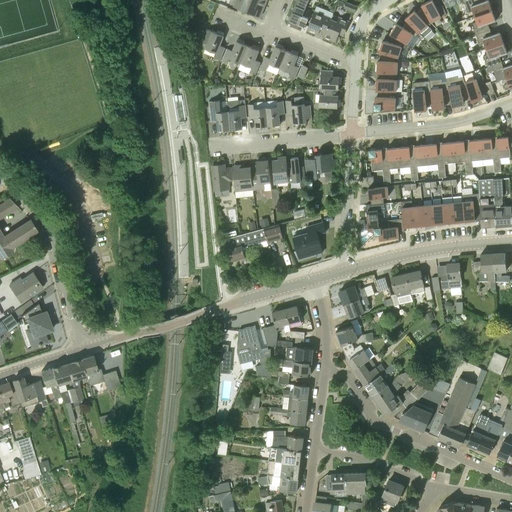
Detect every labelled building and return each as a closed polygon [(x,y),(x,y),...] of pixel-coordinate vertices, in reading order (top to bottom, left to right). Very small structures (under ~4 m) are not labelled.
[(236,0),(234,6),(260,17),(267,0),(236,0)] [(299,25),(305,27),(308,18),(301,15),(304,9),(305,9),(308,0),(297,0),(288,22),(299,26),(299,25)] [(422,7),(431,22),(446,15),(439,0),(436,0),(434,2),(432,0),(428,2),(428,1),(421,4),(422,5),(422,7)] [(475,16),(492,10),(488,0),(487,0),(478,3),(476,0),(469,0),(464,2),(468,13),(473,11),(475,16)] [(346,2),(343,8),(354,13),(357,6),(346,2)] [(423,37),(432,30),(428,25),(431,22),(422,7),(416,13),(415,11),(411,14),(411,13),(405,18),(407,20),(418,33),(419,33),(423,37)] [(475,34),(487,30),(485,24),(493,22),(495,21),(496,21),(492,10),(475,16),(477,22),(472,23),(475,34)] [(320,30),(326,32),(331,18),(315,11),(307,30),(315,33),(316,31),(319,32),(320,30)] [(345,33),(349,21),(333,15),(331,18),(326,32),(323,37),(337,42),(339,37),(338,37),(340,31),(345,33)] [(413,34),(416,36),(418,33),(407,20),(402,27),(397,24),(395,28),(394,27),(390,33),(392,34),(406,44),(407,44),(413,34)] [(225,47),(220,45),(224,36),(207,29),(202,42),(206,44),(205,48),(216,53),(214,57),(220,60),(225,47)] [(486,49),(504,43),(500,32),(499,32),(489,36),(487,30),(475,34),(479,45),(484,43),(486,49)] [(381,52),(396,57),(398,58),(402,47),(405,48),(406,44),(392,34),(389,42),(384,40),(382,45),(381,45),(379,52),(380,52),(381,52)] [(230,58),(241,63),(248,46),(237,41),(233,50),(227,48),(222,60),(228,63),(230,58)] [(487,67),(499,62),(497,57),(506,53),(506,54),(507,53),(504,43),(486,49),(488,54),(483,56),(487,67)] [(260,62),(255,59),(259,50),(248,46),(241,63),(252,67),(250,72),(255,74),(260,62)] [(268,63),(280,68),(287,51),(275,46),(271,58),(265,56),(260,69),(266,71),(268,63)] [(289,77),(294,79),(299,67),(294,65),(298,55),(287,51),(280,68),(290,72),(289,77)] [(378,73),(380,73),(395,74),(397,74),(398,62),(396,61),(396,57),(381,52),(381,61),(379,60),(378,65),(377,65),(377,73),(378,73)] [(506,78),(511,76),(511,64),(501,68),(499,62),(487,67),(489,73),(498,69),(500,74),(505,73),(506,78)] [(304,78),(304,76),(308,67),(302,65),(298,76),(304,78)] [(376,91),(377,91),(377,90),(379,90),(394,91),(396,91),(397,79),(395,79),(395,74),(380,73),(380,78),(378,78),(377,83),(376,83),(376,91)] [(446,78),(447,82),(449,89),(452,103),(452,105),(452,106),(460,105),(460,104),(464,103),(463,100),(471,99),(471,98),(466,85),(465,82),(463,77),(458,78),(457,75),(446,78)] [(329,95),(337,95),(337,89),(339,89),(339,77),(321,76),(320,88),(321,88),(329,88),(329,95)] [(511,76),(506,78),(508,83),(503,85),(505,90),(511,87),(511,76)] [(471,98),(471,99),(471,100),(471,101),(479,99),(479,98),(483,96),(482,94),(488,92),(484,83),(483,78),(477,80),(476,78),(465,82),(466,85),(471,98)] [(441,80),(430,81),(431,91),(433,105),(432,106),(433,108),(432,108),(432,109),(440,108),(440,107),(445,107),(444,104),(452,103),(449,89),(447,82),(441,82),(441,80)] [(424,81),(414,82),(412,85),(413,90),(414,100),(415,110),(415,111),(422,110),(422,109),(427,108),(427,106),(432,106),(433,105),(431,91),(425,92),(424,81)] [(484,83),(488,92),(489,95),(495,93),(490,81),(484,83)] [(321,88),(320,94),(319,107),(338,108),(338,96),(337,96),(337,95),(329,95),(329,88),(321,88)] [(395,97),(393,97),(394,91),(379,90),(378,97),(376,96),(376,102),(374,102),(374,110),(381,110),(381,109),(395,110),(395,97)] [(306,122),(306,119),(305,105),(304,104),(292,105),(291,99),(286,100),(287,113),(293,113),(294,123),(306,122)] [(218,131),(230,130),(228,111),(217,112),(216,100),(209,101),(211,121),(217,121),(218,131)] [(266,107),(268,126),(280,125),(279,114),(284,114),(283,101),(277,101),(278,106),(266,107)] [(256,127),(268,126),(266,107),(254,108),(254,104),(248,104),(249,117),(255,117),(256,127)] [(228,111),(230,130),(242,129),(241,118),(247,117),(245,105),(239,105),(240,110),(228,111)] [(487,139),(480,139),(482,160),(493,159),(492,149),(499,148),(498,139),(498,138),(498,137),(494,137),(490,137),(491,138),(487,139)] [(498,139),(499,148),(492,149),(493,159),(494,167),(500,166),(500,158),(509,157),(510,157),(509,146),(511,146),(511,138),(508,138),(508,137),(501,137),(498,138),(498,139)] [(470,140),(470,139),(467,140),(463,140),(463,141),(463,142),(464,152),(466,152),(471,152),(472,161),(482,160),(480,139),(474,140),(470,140)] [(465,161),(465,165),(472,164),(472,161),(471,152),(466,152),(464,152),(463,142),(463,141),(460,141),(453,142),(455,162),(465,161)] [(436,144),(436,145),(437,155),(440,155),(443,155),(444,163),(455,162),(453,142),(446,143),(443,143),(443,142),(439,143),(436,143),(436,144)] [(438,164),(438,168),(445,167),(444,163),(443,155),(440,155),(437,155),(436,145),(436,144),(432,144),(425,145),(427,165),(438,164)] [(409,158),(412,158),(416,157),(417,166),(427,165),(425,145),(419,145),(415,146),(415,145),(412,145),(408,146),(408,147),(408,148),(409,158)] [(382,161),(385,160),(389,160),(389,169),(400,168),(398,147),(391,148),(388,149),(388,148),(384,148),(381,148),(381,149),(381,151),(382,161)] [(410,167),(410,170),(417,170),(417,166),(416,157),(412,158),(409,158),(408,148),(408,147),(405,147),(398,147),(400,168),(410,167)] [(382,170),(383,173),(387,173),(390,173),(389,169),(389,160),(385,160),(382,161),(381,151),(381,149),(376,150),(376,149),(368,150),(369,157),(371,157),(372,171),(382,170)] [(331,175),(331,169),(332,168),(331,154),(317,155),(317,159),(309,160),(311,177),(318,176),(318,178),(319,179),(321,180),(324,181),(327,181),(328,181),(329,180),(330,178),(331,175)] [(275,182),(288,181),(286,157),(279,157),(279,160),(273,160),(275,182)] [(301,186),(305,186),(304,170),(299,170),(298,157),(292,158),(293,168),(289,168),(290,182),(300,181),(301,186)] [(264,189),(264,183),(271,182),(268,160),(256,161),(257,169),(251,169),(253,190),(264,189)] [(229,181),(232,181),(231,168),(225,169),(224,165),(212,166),(215,191),(230,189),(229,181)] [(233,169),(235,191),(253,190),(251,169),(251,167),(244,168),(244,165),(238,165),(238,168),(233,169)] [(495,207),(496,225),(511,224),(511,212),(511,206),(511,205),(501,205),(503,203),(502,195),(510,195),(509,176),(493,178),(495,207)] [(481,226),(496,225),(495,207),(493,178),(478,179),(480,193),(479,193),(480,208),(481,212),(480,212),(481,226)] [(371,205),(383,203),(383,197),(389,197),(388,186),(368,188),(369,194),(370,194),(370,197),(369,197),(369,199),(370,198),(371,205)] [(271,189),(273,208),(280,207),(278,188),(271,189)] [(463,202),(465,220),(471,220),(471,219),(474,218),(474,219),(475,219),(474,213),(480,212),(481,212),(480,208),(479,193),(462,195),(463,202)] [(0,218),(18,207),(10,199),(0,205),(0,256),(1,258),(13,251),(10,248),(38,231),(30,219),(3,237),(0,231),(0,218)] [(402,207),(403,219),(404,227),(410,226),(410,225),(413,225),(413,226),(414,225),(412,206),(412,200),(401,201),(402,207)] [(454,222),(455,221),(453,202),(443,203),(445,222),(451,222),(451,221),(454,220),(454,222)] [(459,221),(465,220),(463,202),(453,202),(455,221),(459,220),(459,221)] [(374,230),(374,234),(385,221),(384,209),(383,203),(371,205),(372,211),(367,211),(368,229),(373,229),(373,230),(374,230)] [(438,223),(445,222),(443,203),(433,204),(434,223),(435,223),(435,222),(438,222),(438,223)] [(434,223),(433,204),(422,205),(424,224),(430,224),(430,223),(434,222),(434,223)] [(418,225),(424,224),(422,205),(412,206),(414,225),(415,225),(415,224),(418,224),(418,225)] [(308,214),(308,209),(304,209),(293,211),(295,219),(305,216),(305,215),(308,214)] [(270,226),(268,217),(260,219),(262,228),(270,226)] [(385,221),(374,234),(380,234),(381,239),(399,237),(398,232),(404,232),(404,227),(403,219),(397,219),(397,220),(385,221)] [(257,229),(255,221),(248,222),(250,231),(257,229)] [(307,232),(293,236),(299,259),(323,252),(317,234),(326,232),(323,222),(306,227),(307,232)] [(279,224),(263,228),(267,241),(267,243),(283,239),(279,224)] [(242,247),(267,241),(263,228),(244,234),(237,236),(225,239),(222,240),(228,262),(245,257),(242,247)] [(223,233),(225,239),(237,236),(235,230),(223,233)] [(487,281),(495,281),(493,253),(481,254),(481,261),(473,262),(474,273),(478,273),(479,281),(487,281)] [(500,272),(506,271),(505,253),(493,253),(495,281),(510,282),(510,276),(502,276),(501,273),(500,272)] [(449,288),(462,287),(460,263),(447,264),(448,276),(441,276),(442,289),(449,289),(449,288)] [(430,286),(424,287),(420,270),(405,274),(411,294),(424,291),(427,300),(432,299),(430,286)] [(20,276),(8,284),(20,302),(42,287),(32,272),(22,279),(20,276)] [(397,297),(411,294),(405,274),(392,277),(396,293),(390,295),(391,298),(393,305),(398,304),(399,304),(397,297)] [(440,290),(438,276),(431,278),(433,291),(440,290)] [(379,291),(388,288),(385,277),(375,280),(379,291)] [(359,284),(339,291),(344,304),(360,299),(367,296),(364,289),(361,290),(359,284)] [(385,308),(393,305),(391,298),(383,301),(385,308)] [(362,306),(360,299),(344,304),(349,318),(364,312),(364,313),(370,311),(367,304),(362,306)] [(38,303),(21,316),(24,324),(29,322),(33,335),(29,337),(32,347),(38,345),(38,346),(40,345),(40,344),(47,342),(43,332),(52,329),(45,311),(42,313),(38,303)] [(285,309),(288,323),(301,320),(297,305),(285,309)] [(289,327),(288,323),(285,309),(272,312),(275,324),(277,330),(284,328),(289,327)] [(435,318),(431,311),(424,315),(428,322),(435,318)] [(277,330),(275,324),(264,327),(269,342),(276,343),(277,331),(277,330)] [(262,351),(255,325),(239,330),(237,352),(239,363),(252,359),(252,360),(260,358),(264,375),(271,376),(271,348),(262,351)] [(341,345),(350,342),(355,340),(356,343),(366,341),(365,334),(357,335),(353,325),(336,331),(341,345)] [(399,337),(403,332),(398,328),(394,334),(399,337)] [(341,345),(345,355),(355,369),(370,359),(370,358),(364,349),(360,344),(354,348),(352,343),(350,342),(341,345)] [(221,366),(231,367),(232,351),(228,351),(229,345),(223,344),(222,350),(221,366)] [(286,359),(296,360),(312,362),(313,349),(294,347),(292,347),(287,347),(287,348),(286,359)] [(481,369),(486,371),(487,369),(501,375),(507,358),(489,349),(481,369)] [(107,390),(121,385),(116,370),(102,374),(100,369),(98,370),(93,355),(81,359),(86,376),(89,385),(104,380),(107,390)] [(377,366),(371,358),(370,358),(370,359),(355,369),(365,385),(380,374),(375,367),(377,366)] [(80,378),(86,376),(81,359),(66,363),(72,380),(74,388),(80,386),(80,378)] [(290,372),(292,373),(311,375),(312,362),(296,360),(286,359),(282,359),(282,366),(283,366),(282,372),(277,371),(277,376),(279,376),(289,378),(290,372)] [(374,398),(389,388),(390,387),(385,380),(397,370),(391,362),(385,370),(386,371),(381,375),(380,374),(365,385),(374,398)] [(70,403),(71,403),(67,390),(64,383),(72,380),(66,363),(52,368),(57,384),(61,397),(69,423),(68,423),(75,444),(79,443),(73,422),(75,421),(70,403)] [(54,399),(61,397),(57,384),(52,368),(41,371),(46,387),(50,386),(54,399)] [(407,409),(408,409),(416,402),(430,387),(445,394),(450,383),(431,377),(429,383),(423,378),(402,399),(398,394),(397,394),(396,391),(401,386),(402,386),(405,381),(420,376),(418,368),(399,373),(390,387),(389,388),(374,398),(385,414),(403,402),(407,409)] [(460,447),(462,442),(466,434),(475,411),(471,409),(481,385),(486,371),(481,369),(475,383),(459,376),(443,413),(438,411),(432,425),(428,433),(460,447)] [(21,407),(39,401),(33,383),(25,385),(22,377),(13,380),(21,407)] [(10,401),(8,396),(13,394),(9,382),(0,384),(0,395),(1,398),(4,407),(4,408),(9,407),(8,402),(10,401)] [(284,390),(283,396),(289,397),(308,399),(309,386),(294,384),(293,391),(284,390)] [(74,388),(78,400),(84,399),(80,386),(74,388)] [(78,400),(74,388),(70,389),(74,406),(80,404),(78,400)] [(245,408),(259,409),(260,397),(254,396),(247,396),(245,408)] [(288,409),(282,408),(282,409),(307,412),(308,399),(289,397),(288,409)] [(424,431),(428,423),(433,410),(416,402),(408,409),(407,409),(407,410),(403,412),(399,420),(424,431)] [(271,414),(290,416),(290,423),(305,425),(307,412),(282,409),(282,408),(271,407),(271,414)] [(494,434),(500,436),(511,410),(505,407),(494,434)] [(497,455),(507,459),(511,449),(511,431),(511,430),(511,407),(511,410),(500,436),(499,438),(504,440),(497,455)] [(477,448),(483,434),(486,427),(489,418),(483,415),(478,426),(480,427),(479,431),(473,429),(470,436),(466,434),(462,442),(477,448)] [(486,427),(483,434),(477,448),(490,454),(497,436),(491,434),(493,430),(486,427)] [(111,428),(108,428),(103,429),(105,436),(113,435),(111,428)] [(270,446),(287,449),(302,451),(304,437),(285,434),(285,430),(267,431),(266,446),(270,446)] [(29,437),(16,441),(23,465),(24,469),(22,472),(24,479),(40,475),(36,461),(29,437)] [(217,453),(219,441),(212,440),(211,453),(217,453)] [(282,462),(300,464),(300,458),(301,458),(302,451),(287,449),(270,446),(268,460),(269,460),(282,462)] [(64,461),(65,466),(80,462),(79,457),(64,461)] [(48,459),(39,462),(42,472),(51,469),(48,459)] [(269,460),(267,474),(298,478),(299,470),(300,464),(282,462),(269,460)] [(365,491),(365,485),(367,485),(366,473),(346,474),(347,489),(347,493),(362,493),(362,503),(368,504),(369,491),(365,491)] [(267,474),(267,476),(269,483),(279,484),(279,489),(297,492),(298,478),(267,474)] [(332,474),(332,476),(326,476),(327,490),(347,489),(346,474),(332,474)] [(269,483),(267,476),(258,477),(258,485),(269,483)] [(383,496),(396,501),(397,502),(403,486),(389,480),(383,496)] [(219,485),(220,493),(231,491),(229,481),(218,484),(219,485)] [(214,494),(216,502),(219,501),(220,506),(223,505),(224,511),(235,511),(231,491),(220,493),(215,494),(214,494)] [(282,511),(281,500),(282,500),(282,499),(270,501),(270,502),(265,502),(266,511),(282,511)] [(469,511),(471,504),(456,502),(456,501),(455,501),(440,507),(438,509),(439,509),(436,511),(469,511)] [(336,511),(337,506),(331,505),(331,504),(315,502),(313,511),(336,511)] [(368,511),(368,504),(362,503),(348,502),(347,510),(360,511),(359,511),(368,511)]
